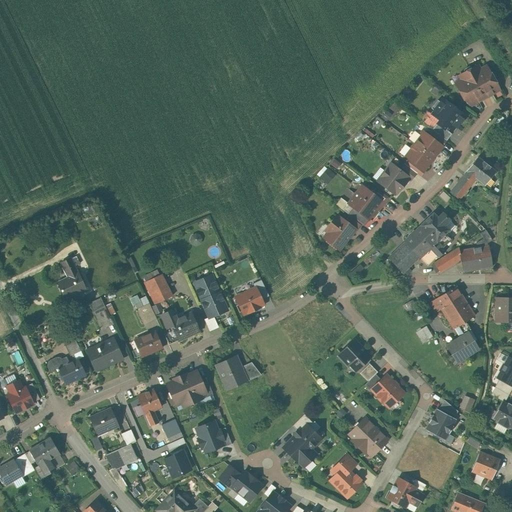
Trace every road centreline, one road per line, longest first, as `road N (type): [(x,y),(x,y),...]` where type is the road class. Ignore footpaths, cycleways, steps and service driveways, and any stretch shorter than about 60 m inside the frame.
road 1 (residential): [(325,281),(244,328),(57,410)]
road 2 (residential): [(335,294),(424,396),(362,511)]
road 3 (residential): [(511,99),(491,111),(437,182),(325,281)]
road 4 (unclassified): [(511,108),(502,279)]
road 5 (residential): [(502,279),(419,278),(335,294)]
road 6 (residential): [(0,289),(57,410)]
